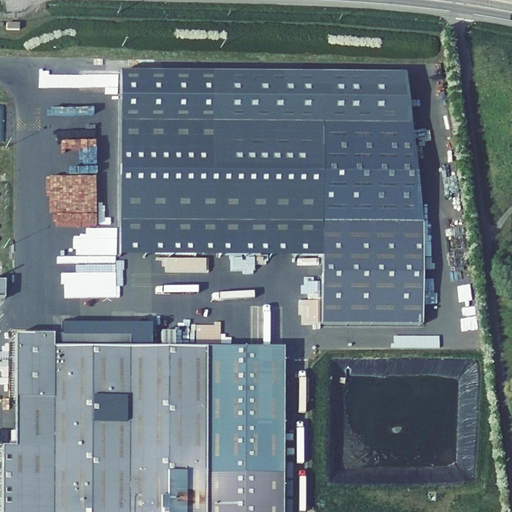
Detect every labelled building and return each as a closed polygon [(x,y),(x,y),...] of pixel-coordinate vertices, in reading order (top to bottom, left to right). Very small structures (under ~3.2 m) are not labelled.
[(405,73),(121,74),(119,255),(320,256),(319,325),(421,326),(422,224),(405,73)] [(186,330),(174,330),(174,339),(186,339),(186,330)] [(0,448),(0,511),(204,511),(205,347),(51,347),(51,336),(13,335),(13,398),(51,398),(51,448),(14,448),(0,448)] [(281,511),(282,347),(205,347),(204,511),(281,511)] [(51,398),(13,398),(14,448),(51,448),(51,398)]
